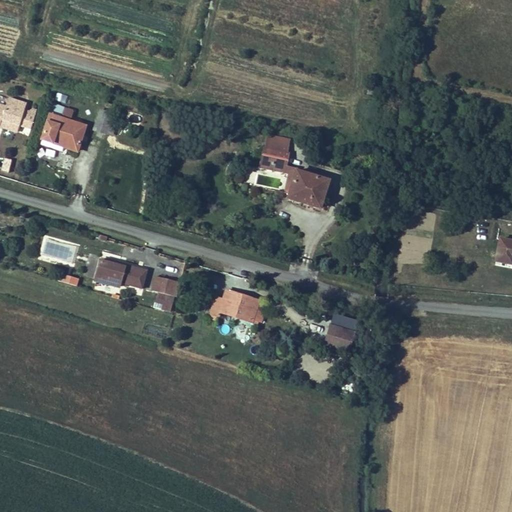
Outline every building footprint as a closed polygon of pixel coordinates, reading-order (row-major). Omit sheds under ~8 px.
[(0,113),(10,117),(21,120),(28,102),(24,101),(20,104),(15,102),(17,96),(0,90),(0,113)] [(83,101),(77,121),(89,124),(95,104),(83,101)] [(101,106),(95,104),(89,124),(96,126),(101,106)] [(43,109),(36,132),(53,138),(62,141),(69,118),(43,109)] [(129,133),(133,114),(123,112),(118,130),(129,133)] [(10,117),(0,113),(0,121),(8,124),(10,117)] [(53,138),(36,132),(34,137),(52,143),(53,138)] [(253,142),(249,160),(273,164),(276,146),(253,142)] [(9,171),(11,159),(4,158),(2,170),(9,171)] [(287,168),(279,193),(311,204),(319,178),(287,168)] [(511,236),(481,231),(477,255),(494,257),(495,252),(511,255),(511,253),(511,236)] [(85,252),(84,255),(130,268),(132,262),(108,253),(106,258),(85,252)] [(130,268),(84,255),(79,271),(102,277),(103,271),(127,278),(130,268)] [(473,256),(471,284),(482,284),(484,257),(473,256)] [(77,286),(79,278),(63,274),(61,282),(77,286)] [(201,286),(200,288),(242,300),(245,290),(213,280),(211,286),(208,288),(201,286)] [(143,290),(153,293),(155,286),(145,283),(143,290)] [(242,300),(200,288),(197,303),(206,306),(207,301),(239,312),(242,300)] [(153,293),(143,290),(141,295),(155,299),(156,294),(153,293)] [(316,313),(314,321),(339,329),(342,320),(316,313)] [(339,329),(314,321),(311,332),(337,339),(339,329)]
